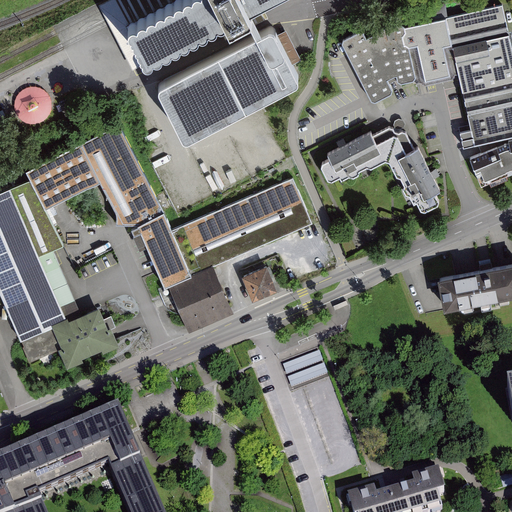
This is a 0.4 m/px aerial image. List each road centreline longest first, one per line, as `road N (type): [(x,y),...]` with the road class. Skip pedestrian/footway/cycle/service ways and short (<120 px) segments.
road 1 (tertiary): [(250,322),(31,418)]
road 2 (tertiary): [(250,322),(338,293),(400,258)]
road 3 (tertiary): [(400,258),(303,292),(250,322)]
road 4 (tertiary): [(511,209),(400,258)]
